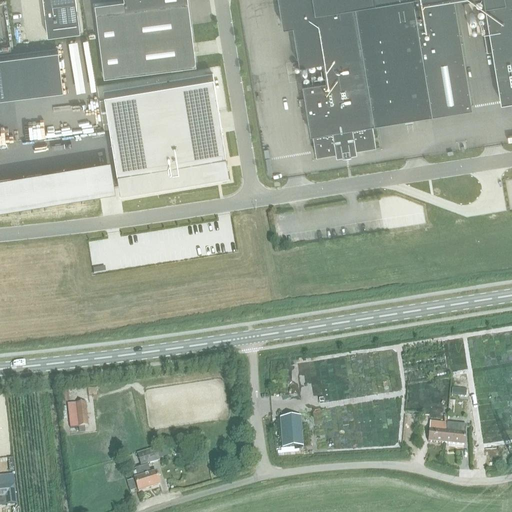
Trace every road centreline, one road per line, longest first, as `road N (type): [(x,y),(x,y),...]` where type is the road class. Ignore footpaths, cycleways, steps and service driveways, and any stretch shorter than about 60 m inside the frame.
road 1 (primary): [(251,339),(511,297)]
road 2 (unclassified): [(254,199),(511,160)]
road 3 (unclassified): [(0,236),(254,199)]
road 4 (primary): [(0,369),(251,339)]
road 5 (unclassified): [(266,477),(379,467),(465,482),(511,479)]
road 6 (unclassified): [(221,0),(254,199)]
road 7 (unclassified): [(266,477),(251,339)]
road 8 (unclassified): [(266,477),(145,511)]
